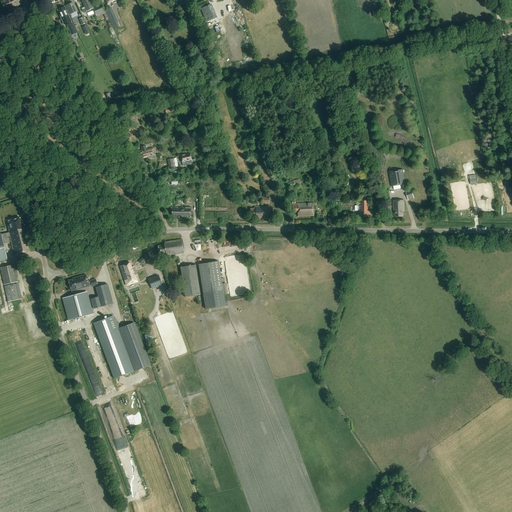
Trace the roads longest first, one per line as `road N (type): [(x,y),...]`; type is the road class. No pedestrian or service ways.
road 1 (unclassified): [(511,231),(168,230)]
road 2 (unclassified): [(126,511),(53,316),(47,275)]
road 3 (unclassified): [(47,275),(168,230)]
